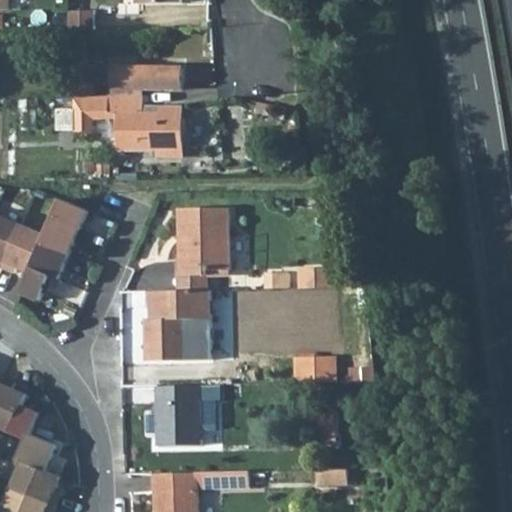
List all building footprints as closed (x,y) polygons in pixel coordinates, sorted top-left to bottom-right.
[(0,0),(0,9),(10,10),(10,0),(0,0)] [(96,11),(71,12),(71,31),(97,30),(96,11)] [(114,96),(142,97),(142,88),(182,89),(183,69),(115,68),(114,96)] [(157,157),(183,157),(183,107),(161,107),(161,112),(144,112),(144,97),(142,97),(114,96),(114,101),(78,100),(78,131),(93,131),(93,118),(121,118),(121,151),(157,151),(157,157)] [(88,210),(62,199),(55,216),(81,227),(88,210)] [(177,277),(208,276),(208,271),(231,271),(230,208),(179,209),(180,260),(177,260),(177,277)] [(0,266),(2,267),(21,223),(0,214),(0,266)] [(44,242),(70,253),(81,227),(55,216),(47,234),(44,242)] [(2,267),(14,272),(16,266),(30,272),(33,268),(44,242),(47,234),(21,223),(2,267)] [(50,275),(58,279),(70,253),(44,242),(33,268),(50,275)] [(22,293),(39,301),(50,275),(33,268),(30,272),(22,293)] [(298,270),(299,290),(334,289),(333,269),(298,270)] [(177,277),(178,292),(209,291),(208,278),(208,276),(177,277)] [(146,362),(187,361),(187,320),(211,320),(211,291),(209,291),(178,292),(148,292),(148,309),(156,309),(156,320),(145,320),(146,362)] [(297,384),(317,383),(317,358),(297,359),(297,384)] [(0,390),(0,429),(12,435),(13,432),(24,407),(29,395),(15,389),(17,383),(5,378),(0,390)] [(159,447),(203,446),(202,386),(158,387),(159,447)] [(13,432),(30,440),(32,435),(41,414),(24,407),(13,432)] [(336,443),(333,411),(319,412),(321,445),(336,443)] [(57,420),(43,414),(39,423),(53,429),(57,420)] [(24,461),(48,471),(58,446),(32,435),(30,440),(21,460),(24,461)] [(64,494),(58,492),(64,478),(48,471),(24,461),(13,487),(59,507),(64,494)] [(352,470),(321,470),(321,486),(352,486),(352,470)] [(157,511),(199,511),(199,489),(198,472),(157,473),(157,511)] [(198,472),(199,489),(219,489),(218,472),(198,472)] [(251,472),(218,472),(219,489),(252,488),(251,472)] [(2,511),(56,511),(59,507),(13,487),(2,511)]
